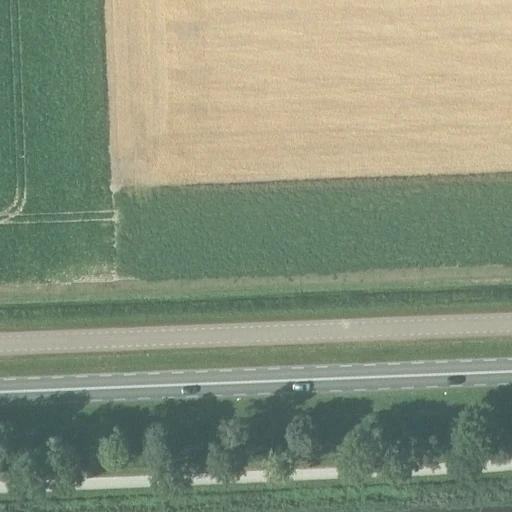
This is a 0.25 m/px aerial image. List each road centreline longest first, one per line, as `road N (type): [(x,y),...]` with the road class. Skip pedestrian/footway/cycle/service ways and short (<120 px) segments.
road 1 (primary): [(511,371),(0,392)]
road 2 (unclassified): [(511,323),(0,343)]
